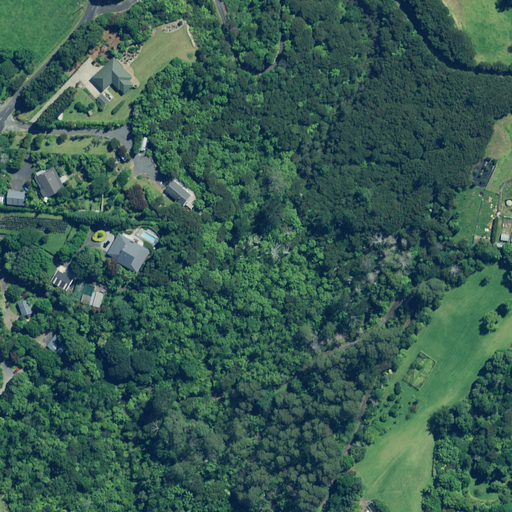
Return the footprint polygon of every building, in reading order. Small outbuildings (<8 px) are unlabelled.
[(112,82),(119,89),(120,88),(123,92),(133,84),(129,79),(132,76),(115,57),(92,77),(103,90),(112,82)] [(109,100),(103,93),(97,98),(103,105),(109,100)] [(143,150),(146,137),(141,136),(138,148),(143,150)] [(47,195),(48,196),(49,196),(62,189),(52,169),(47,172),(46,170),(35,176),(41,188),(40,189),(43,197),(47,195)] [(191,194),(172,179),(164,190),(182,204),(191,194)] [(25,192),(8,190),(7,201),(24,203),(25,192)] [(149,250),(119,233),(106,255),(123,264),(137,272),(149,250)] [(102,293),(92,290),(90,296),(82,293),(80,301),(98,307),(102,293)] [(80,294),(74,292),(72,299),(78,301),(80,294)] [(33,315),(27,299),(17,303),(22,316),(26,314),(27,317),(33,315)] [(67,342),(55,334),(46,346),(59,355),(67,342)]
